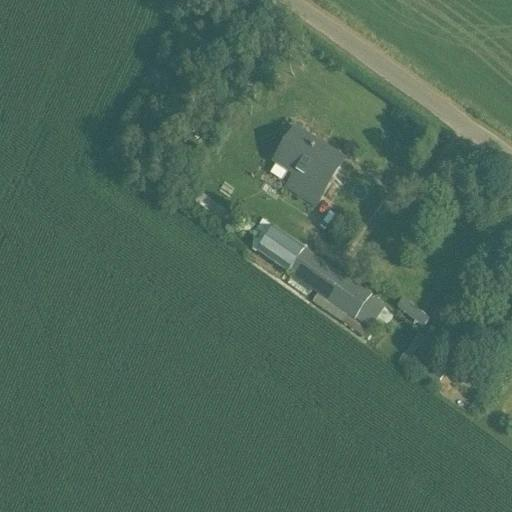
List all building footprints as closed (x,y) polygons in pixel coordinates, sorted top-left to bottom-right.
[(315,208),(344,163),(296,131),(275,164),(293,177),(285,189),(315,208)] [(372,298),(263,224),(254,236),(252,253),(256,256),(258,255),(317,297),(347,318),(354,323),(372,298)] [(312,305),(341,325),(347,318),(317,297),(312,305)] [(354,323),(347,318),(341,325),(367,343),(372,336),(354,323)] [(437,387),(448,371),(425,355),(414,371),(437,387)]
